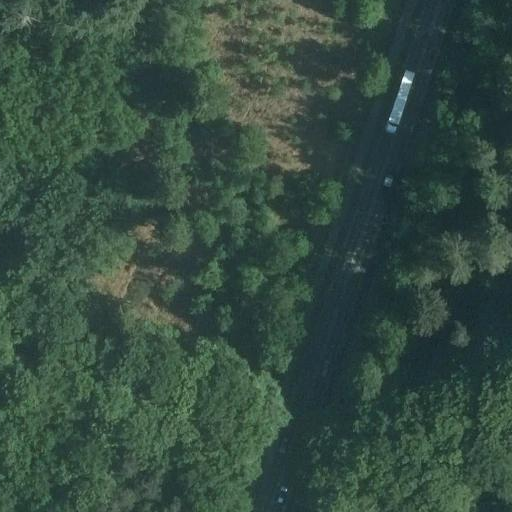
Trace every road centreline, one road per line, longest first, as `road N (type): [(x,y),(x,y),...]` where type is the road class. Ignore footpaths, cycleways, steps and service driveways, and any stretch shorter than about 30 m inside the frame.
road 1 (primary): [(273,511),(445,0)]
road 2 (track): [(270,437),(387,451),(511,385)]
road 3 (track): [(143,511),(129,443),(145,385)]
